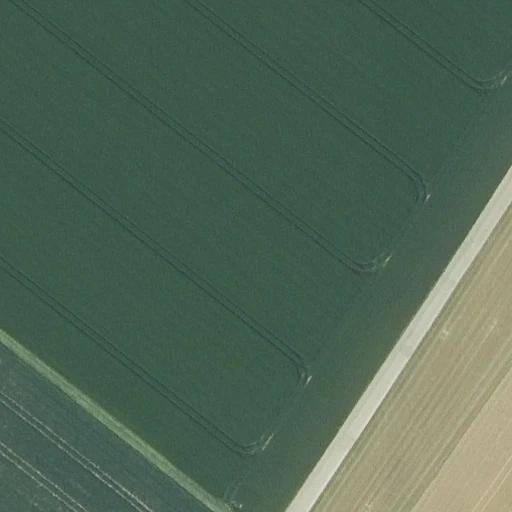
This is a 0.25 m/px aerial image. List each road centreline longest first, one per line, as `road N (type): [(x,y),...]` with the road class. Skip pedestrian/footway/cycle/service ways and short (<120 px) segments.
road 1 (unclassified): [(298,511),(511,186)]
road 2 (track): [(225,511),(0,335)]
